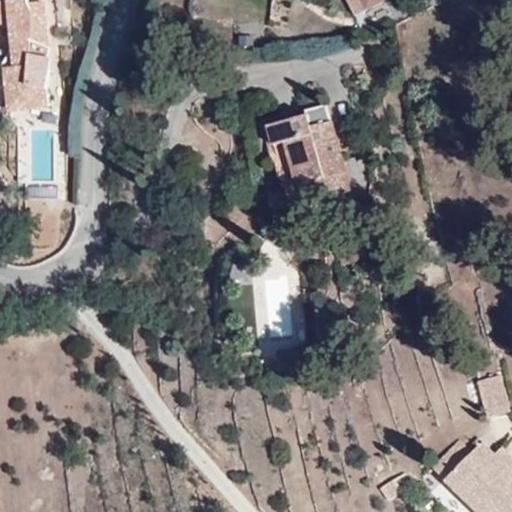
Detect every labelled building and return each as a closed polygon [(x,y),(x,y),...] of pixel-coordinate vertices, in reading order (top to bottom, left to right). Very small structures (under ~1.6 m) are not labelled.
[(344,0),(355,21),(364,17),(355,0),(344,0)] [(355,0),(364,17),(397,0),(355,0)] [(10,118),(41,116),(39,93),(41,74),(32,73),(30,49),(40,48),(37,7),(0,10),(5,76),(0,76),(0,98),(8,98),(10,118)] [(8,98),(0,98),(0,105),(1,119),(10,118),(8,98)] [(311,195),(316,212),(349,202),(325,117),(303,123),(305,128),(267,139),(269,145),(273,158),(285,155),(297,199),(311,195)] [(269,145),(262,147),(270,174),(273,174),(286,220),(316,212),(311,195),(297,199),(285,155),(273,158),(269,145)] [(357,255),(341,259),(346,276),(361,272),(357,255)] [(298,380),(296,361),(275,363),(276,369),(264,370),(265,383),(298,380)] [(511,410),(511,398),(506,374),(484,380),(492,415),(511,410)] [(477,511),(511,511),(511,480),(507,475),(511,472),(511,470),(511,458),(502,448),(495,456),(483,444),(462,464),(450,452),(434,468),(477,511)] [(393,481),(381,488),(389,501),(401,494),(393,481)]
